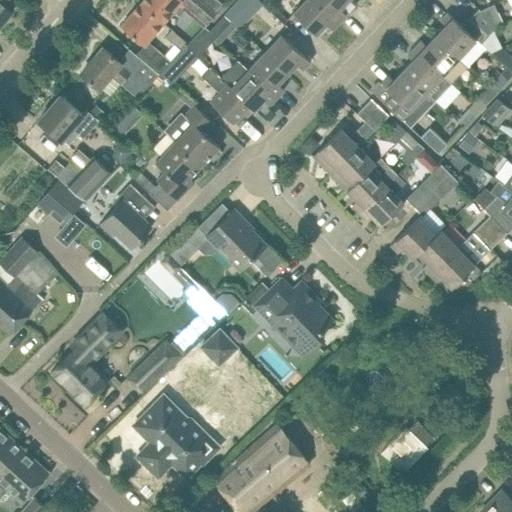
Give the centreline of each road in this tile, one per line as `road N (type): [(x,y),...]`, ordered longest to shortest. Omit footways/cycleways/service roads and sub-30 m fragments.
road 1 (residential): [(493,334),(349,278),(254,179)]
road 2 (residential): [(254,179),(423,0)]
road 3 (residential): [(421,511),(481,448),(498,417),(493,334)]
road 4 (tertiary): [(130,511),(2,394)]
road 5 (residential): [(2,394),(108,291)]
road 6 (residential): [(157,242),(228,175),(254,179)]
